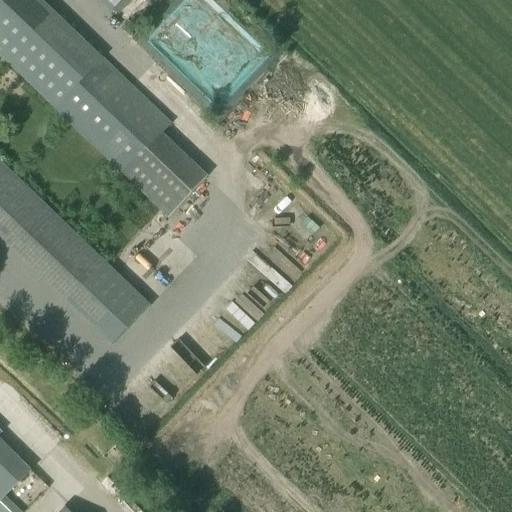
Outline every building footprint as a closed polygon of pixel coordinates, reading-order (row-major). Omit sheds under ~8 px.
[(101,0),(113,11),(123,0),(101,0)] [(229,107),(272,61),(266,56),(257,65),(249,58),(216,94),(229,107)] [(171,127),(101,61),(53,110),(167,218),(207,177),(163,135),(171,127)] [(0,238),(112,346),(150,306),(92,251),(0,163),(0,238)] [(268,242),(260,252),(291,275),(298,265),(268,242)] [(263,311),(273,298),(243,274),(233,287),(263,311)] [(30,471),(0,441),(0,511),(18,511),(4,498),(30,471)]
